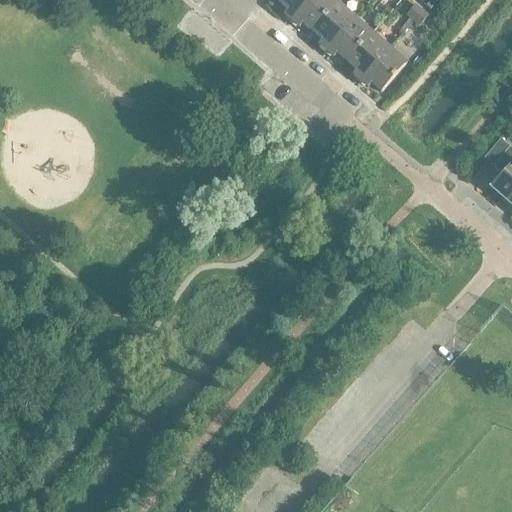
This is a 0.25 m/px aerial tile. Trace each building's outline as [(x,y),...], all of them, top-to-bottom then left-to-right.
[(291,22),(310,0),(279,0),(277,3),(287,11),(284,15),(291,22)] [(337,3),(334,0),(310,0),(291,22),(299,29),(303,25),(311,33),(337,3)] [(326,52),(355,18),(337,3),(311,33),(322,41),(318,45),(326,52)] [(406,17),(413,23),(422,12),(415,7),(406,17)] [(428,18),(422,12),(413,23),(419,28),(428,18)] [(346,63),(372,33),(355,18),(326,52),(333,59),(337,55),(346,63)] [(361,82),(390,49),(372,33),(346,63),(356,71),(352,75),(361,82)] [(407,64),(390,49),(361,82),(368,89),(371,85),(381,93),(407,64)] [(511,150),(509,148),(492,167),(502,176),(499,180),(497,178),(489,187),(507,202),(511,195),(511,150)]
